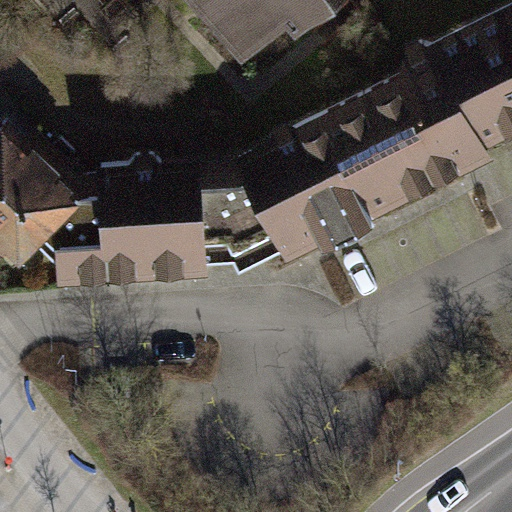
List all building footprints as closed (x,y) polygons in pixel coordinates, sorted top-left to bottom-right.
[(201,0),(252,58),(318,0),(201,0)] [(405,57),(410,68),(455,151),(511,122),(511,3),(434,42),(424,39),(409,46),(405,57)] [(460,162),(455,151),(410,68),(273,136),(280,149),(252,173),(258,185),(254,202),(269,206),(286,240),(290,248),(322,231),(324,235),(373,211),(371,206),(460,162)] [(27,237),(32,231),(78,185),(75,182),(85,172),(55,142),(44,152),(8,118),(0,125),(0,233),(2,235),(2,240),(11,248),(19,248),(26,242),(27,237)] [(103,172),(85,172),(75,182),(78,185),(32,231),(62,258),(63,271),(204,263),(204,255),(235,255),(240,265),(286,240),(269,206),(254,202),(258,185),(252,173),(280,149),(273,136),(239,154),(163,158),(155,151),(138,151),(130,161),(103,162),(103,172)]
